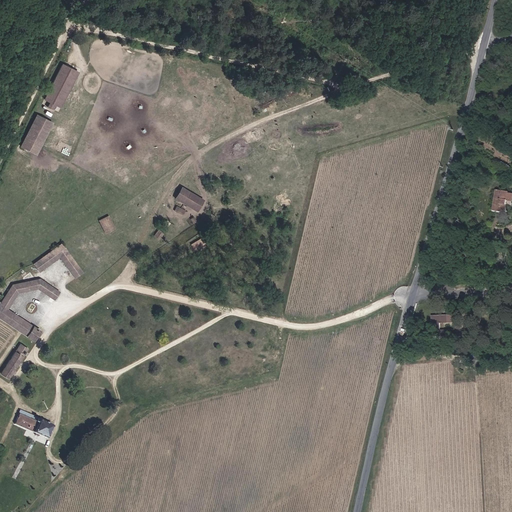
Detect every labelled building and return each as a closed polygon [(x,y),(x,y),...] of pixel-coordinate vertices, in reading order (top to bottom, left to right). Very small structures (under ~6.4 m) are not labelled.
[(46,105),(43,109),(49,112),(51,107),(57,110),(75,75),(58,67),(41,102),(46,105)] [(49,126),(33,118),(17,150),(33,158),(49,126)] [(491,183),(490,200),(501,201),(501,196),(507,196),(507,184),(491,183)] [(204,199),(183,186),(176,198),(198,211),(204,199)] [(183,214),(186,207),(182,205),(181,208),(176,206),(174,211),(183,214)] [(117,229),(109,215),(98,220),(106,234),(117,229)] [(167,235),(159,230),(154,236),(162,242),(167,235)] [(194,249),(204,243),(201,237),(190,243),(194,249)] [(62,242),(34,262),(39,270),(60,255),(76,278),(83,273),(62,242)] [(12,285),(3,298),(11,304),(18,293),(39,289),(55,299),(60,291),(39,278),(12,285)] [(11,304),(3,298),(0,303),(0,317),(35,340),(42,330),(8,309),(11,304)] [(458,329),(457,309),(433,309),(434,329),(458,329)] [(21,343),(2,374),(9,378),(28,348),(21,343)] [(14,423),(45,436),(49,427),(17,414),(14,423)]
